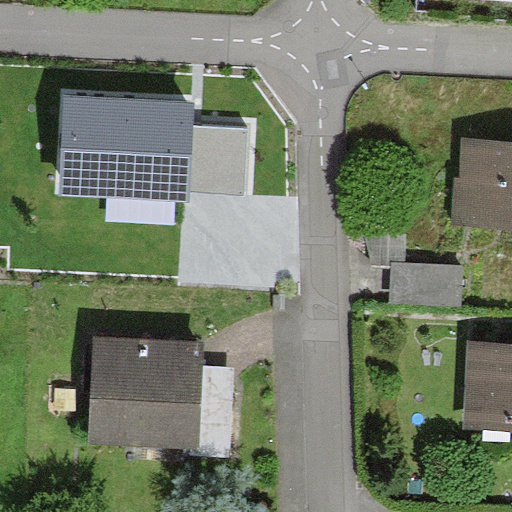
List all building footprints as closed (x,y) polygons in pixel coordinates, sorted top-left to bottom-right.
[(193,123),(194,100),(67,93),(61,193),(187,200),(187,187),(244,190),(248,126),(193,123)] [(511,141),(453,138),(449,221),(511,224),(511,141)] [(394,264),(395,236),(366,235),(366,264),(385,264),(394,264)] [(452,303),(452,265),(394,264),(385,264),(384,301),(452,303)] [(79,438),(183,441),(185,370),(185,348),(82,345),(79,438)] [(511,436),(511,352),(459,351),(457,427),(507,429),(507,436),(511,436)] [(185,370),(183,441),(182,460),(220,461),(222,371),(185,370)]
